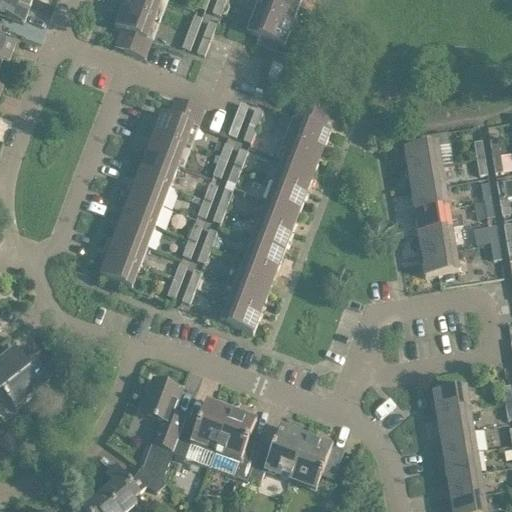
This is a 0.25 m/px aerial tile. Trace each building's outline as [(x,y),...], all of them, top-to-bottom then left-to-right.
[(0,0),(0,15),(24,25),(33,0),(0,0)] [(169,3),(163,1),(160,0),(126,0),(123,9),(161,23),(169,3)] [(201,0),(198,9),(205,12),(209,0),(201,0)] [(218,0),(213,15),(220,18),(226,2),(221,0),(218,0)] [(299,7),(282,0),(258,0),(254,12),(292,27),(299,7)] [(115,30),(122,32),(152,43),(153,44),(161,23),(123,9),(115,30)] [(278,45),(284,48),(292,27),(254,12),(246,33),(259,38),(257,45),(275,52),(278,45)] [(202,20),(195,18),(189,33),(196,36),(202,20)] [(217,26),(209,23),(203,39),(211,42),(217,26)] [(0,69),(3,62),(9,64),(15,47),(0,41),(0,31),(1,29),(0,28),(0,69)] [(145,60),(152,43),(122,32),(115,49),(145,60)] [(183,49),(190,52),(196,36),(189,33),(183,49)] [(197,55),(205,58),(211,42),(203,39),(197,55)] [(283,67),(273,63),(268,76),(278,80),(283,67)] [(194,127),(198,129),(204,112),(174,101),(168,118),(193,128),(194,127)] [(294,119),(299,121),(298,122),(324,131),(331,114),(301,102),(294,119)] [(248,108),(241,105),(235,121),(242,124),(248,108)] [(263,113),(256,111),(250,126),(257,129),(263,113)] [(168,118),(162,115),(154,136),(186,148),(193,128),(168,118)] [(229,137),(236,139),(242,124),(235,121),(229,137)] [(331,133),(324,131),(298,122),(291,142),(323,154),(331,133)] [(244,142),(251,145),(257,129),(250,126),(244,142)] [(422,147),(404,150),(408,172),(441,167),(441,166),(438,148),(450,146),(449,134),(421,139),(422,147)] [(146,156),(178,168),(186,148),(154,136),(146,156)] [(420,139),(410,141),(411,149),(422,147),(420,139)] [(504,160),(511,158),(511,139),(500,142),(504,160)] [(498,140),(490,142),(493,158),(500,157),(498,140)] [(283,162),(315,174),(323,154),(291,142),(283,162)] [(482,143),(474,144),(477,161),(485,159),(482,143)] [(233,148),(225,145),(219,161),(227,164),(233,148)] [(248,154),(240,151),(234,166),(242,169),(248,154)] [(139,176),(171,189),(178,168),(146,156),(139,176)] [(495,175),(503,174),(500,157),(493,158),(495,175)] [(480,178),(488,176),(485,159),(477,161),(480,178)] [(213,177),(221,180),(227,164),(219,161),(213,177)] [(275,182),(307,194),(315,174),(283,162),(275,182)] [(228,183),(236,185),(242,169),(234,166),(228,183)] [(441,167),(408,172),(411,194),(445,188),(441,167)] [(131,197),(163,209),(171,189),(139,176),(131,197)] [(268,202),(300,214),(307,194),(275,182),(268,202)] [(505,183),(497,184),(500,201),(507,200),(505,183)] [(218,188),(210,185),(204,201),(212,204),(218,188)] [(489,185),(481,187),(484,203),(492,202),(489,185)] [(445,188),(411,194),(415,215),(448,209),(445,188)] [(233,194),(225,191),(219,207),(227,210),(233,194)] [(460,192),(460,204),(474,205),(474,192),(460,192)] [(163,209),(131,197),(123,217),(155,229),(163,209)] [(502,218),(510,216),(507,200),(500,201),(502,218)] [(198,217),(206,220),(212,204),(204,201),(198,217)] [(260,222),(292,235),(300,214),(268,202),(260,222)] [(487,220),(495,219),(492,202),(484,203),(487,220)] [(213,223),(220,226),(227,210),(219,207),(213,223)] [(448,209),(415,215),(418,236),(452,230),(463,229),(461,218),(450,220),(448,209)] [(155,229),(123,217),(116,237),(148,249),(155,229)] [(292,235),(260,222),(252,243),(284,255),(292,235)] [(202,228),(195,226),(189,242),(196,244),(202,228)] [(496,228),(488,229),(491,246),(499,244),(496,228)] [(452,230),(418,236),(422,257),(455,252),(452,230)] [(217,234),(210,231),(204,247),(211,250),(217,234)] [(148,249),(116,237),(108,257),(140,269),(148,249)] [(183,257),(190,260),(196,244),(189,242),(183,257)] [(284,255),(252,243),(245,263),(277,275),(284,255)] [(494,263),(502,261),(499,244),(491,246),(494,263)] [(198,263),(205,266),(211,250),(204,247),(198,263)] [(455,252),(422,257),(425,279),(459,274),(455,252)] [(100,278),(132,290),(140,269),(108,257),(100,278)] [(277,275),(245,263),(237,283),(269,295),(277,275)] [(187,269),(180,266),(173,282),(181,285),(187,269)] [(202,274),(194,272),(188,288),(196,290),(202,274)] [(201,278),(196,290),(208,295),(213,282),(201,278)] [(167,298),(175,300),(181,285),(173,282),(167,298)] [(269,295),(237,283),(229,303),(261,315),(269,295)] [(182,303),(190,306),(196,290),(188,288),(182,303)] [(221,324),(253,336),(261,315),(229,303),(221,324)] [(0,362),(0,397),(3,395),(16,410),(50,383),(37,367),(31,372),(15,351),(0,362)] [(154,380),(140,416),(161,424),(152,448),(161,451),(152,475),(162,483),(172,455),(186,419),(175,414),(183,391),(154,380)] [(457,381),(439,384),(440,393),(458,390),(457,381)] [(511,396),(510,387),(503,389),(505,405),(511,404),(511,396)] [(440,393),(432,394),(436,417),(470,411),(466,389),(458,390),(440,393)] [(186,419),(172,455),(210,470),(232,410),(216,404),(215,405),(207,402),(199,423),(186,418),(186,419)] [(232,410),(210,470),(247,484),(249,479),(260,450),(261,446),(249,442),(257,421),(248,418),(249,416),(232,410)] [(440,438),(473,432),(470,411),(436,417),(440,438)] [(260,450),(249,479),(261,484),(266,470),(281,475),(280,478),(290,482),(307,438),(281,429),(275,446),(274,446),(271,454),(260,450)] [(443,459),(477,453),(473,432),(440,438),(443,459)] [(307,438),(290,482),(316,492),(322,477),(333,482),(344,453),(332,448),(331,451),(312,444),(313,441),(307,438)] [(447,480),(480,475),(477,453),(443,459),(447,480)] [(113,484),(104,492),(120,511),(128,511),(137,504),(133,500),(147,488),(158,494),(166,487),(162,483),(152,475),(142,468),(134,480),(131,482),(117,466),(106,476),(113,484)] [(450,501),(484,496),(480,475),(447,480),(450,501)] [(85,511),(83,511),(120,511),(104,492),(94,500),(87,491),(76,501),(85,511)] [(451,511),(486,511),(484,496),(450,501),(451,511)]
